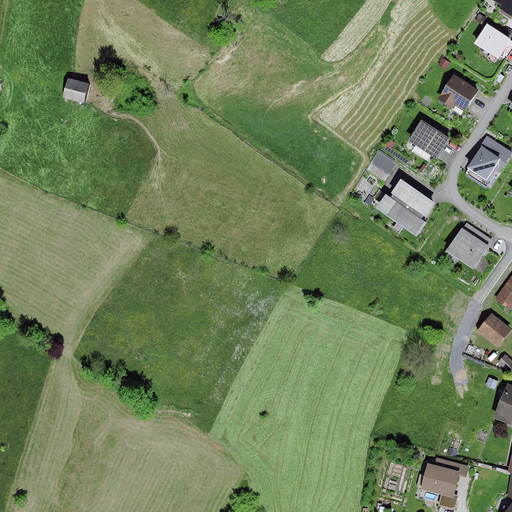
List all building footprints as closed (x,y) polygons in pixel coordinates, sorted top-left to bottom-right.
[(511,0),(494,0),(502,5),(498,11),(511,19),(511,0)] [(511,41),(511,37),(489,23),(477,43),(502,58),(511,41)] [(440,67),(447,70),(451,62),(444,59),(440,67)] [(481,91),(454,75),(439,100),(454,109),(453,111),(462,116),(466,110),(469,112),(481,91)] [(91,83),(69,79),(65,98),(87,103),(91,83)] [(452,140),(423,122),(411,142),(441,160),(452,140)] [(483,145),(485,146),(505,159),(498,171),(502,173),(511,157),(511,150),(488,136),(483,145)] [(387,146),(392,149),(396,143),(391,140),(387,146)] [(505,159),(485,146),(471,168),(492,180),(498,171),(505,159)] [(366,170),(385,182),(397,164),(378,152),(366,170)] [(441,204),(404,178),(393,193),(396,195),(395,198),(389,194),(379,208),(421,237),(431,223),(426,220),(428,218),(431,218),(441,204)] [(495,241),(468,224),(450,251),(451,252),(447,258),(457,265),(460,259),(477,269),(495,241)] [(511,277),(497,299),(511,309),(511,277)] [(511,328),(495,314),(481,330),(501,347),(511,334),(511,328)] [(511,359),(507,355),(499,363),(511,374),(511,373),(511,359)] [(491,378),(487,386),(496,389),(499,382),(491,378)] [(511,385),(497,419),(511,425),(511,385)] [(462,472),(429,463),(422,490),(455,498),(462,472)]
